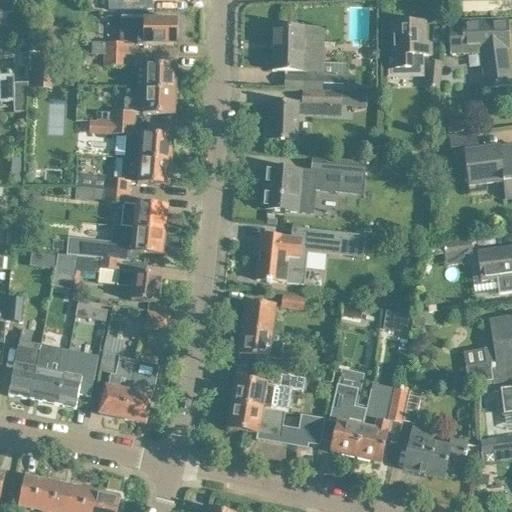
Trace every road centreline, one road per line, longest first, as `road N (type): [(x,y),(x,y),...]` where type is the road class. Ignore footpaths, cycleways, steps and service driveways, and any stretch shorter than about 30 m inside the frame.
road 1 (residential): [(173,467),(207,245),(222,0)]
road 2 (unclassified): [(373,511),(173,467)]
road 3 (residential): [(173,467),(0,428)]
